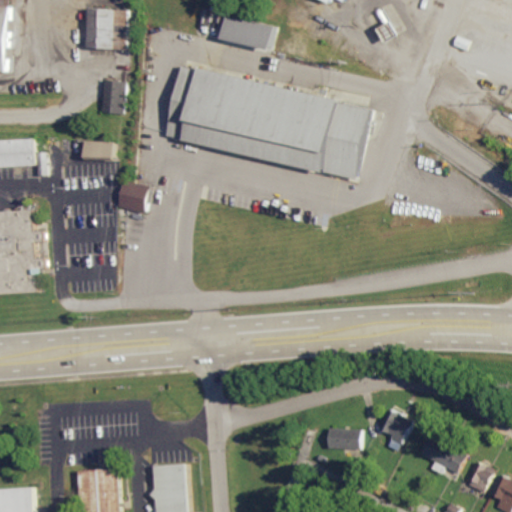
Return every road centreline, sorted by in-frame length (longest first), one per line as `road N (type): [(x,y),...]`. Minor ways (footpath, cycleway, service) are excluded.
road 1 (trunk): [(0,373),(353,346),(511,345)]
road 2 (trunk): [(511,316),(348,317),(0,342)]
road 3 (residential): [(511,426),(410,385),(367,387),(217,425)]
road 4 (residential): [(222,511),(210,328)]
